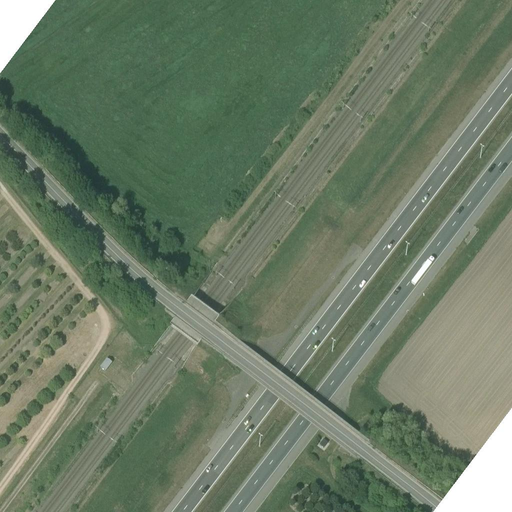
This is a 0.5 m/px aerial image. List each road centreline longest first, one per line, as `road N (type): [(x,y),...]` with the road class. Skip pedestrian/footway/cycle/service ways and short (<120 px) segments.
road 1 (unclassified): [(0,135),(141,278),(440,511)]
road 2 (motorway): [(511,79),(181,511)]
road 3 (motorway): [(235,511),(511,152)]
